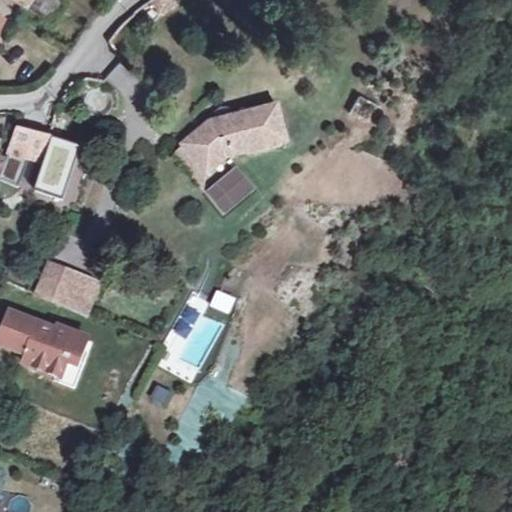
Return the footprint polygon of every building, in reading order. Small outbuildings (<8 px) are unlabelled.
[(16,0),(23,4),(25,6),(52,23),(63,8),(52,0),(16,0)] [(185,0),(152,0),(151,1),(162,18),(178,5),(185,0)] [(367,128),(378,109),(356,97),(345,116),(367,128)] [(186,145),(209,173),(230,156),(287,142),(278,108),(209,126),(186,145)] [(29,125),(27,132),(35,134),(37,127),(29,125)] [(25,160),(45,163),(34,190),(56,199),(76,148),(49,141),(20,135),(8,161),(0,179),(0,180),(15,185),(25,160)] [(207,191),(209,173),(186,145),(177,153),(207,191)] [(76,148),(56,199),(62,201),(82,150),(76,148)] [(0,179),(8,161),(0,157),(0,179)] [(240,172),(211,197),(231,219),(259,195),(240,172)] [(37,296),(44,300),(84,317),(98,283),(48,267),(37,296)] [(40,351),(37,358),(34,366),(62,377),(70,357),(83,362),(91,340),(59,328),(58,331),(11,314),(0,344),(29,355),(32,348),(40,351)] [(29,355),(37,358),(40,351),(32,348),(29,355)] [(161,390),(154,407),(171,414),(178,397),(161,390)]
